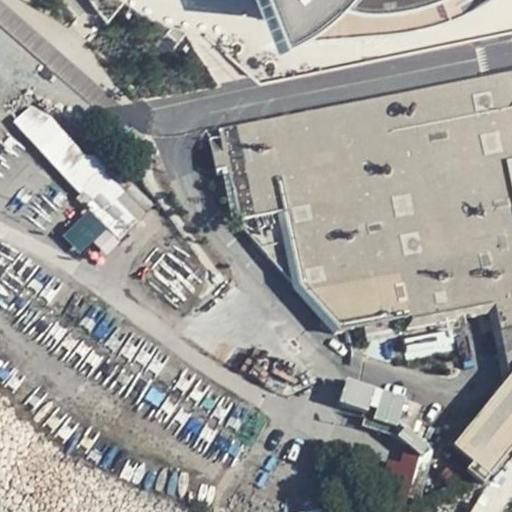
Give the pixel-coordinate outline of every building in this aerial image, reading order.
[(256,0),(257,1),(276,41),(292,34),(332,39),(477,25),(504,0),(256,0)] [(42,98),(18,117),(96,211),(120,191),(42,98)] [(323,282),(292,284),(330,332),(341,330),(323,282)] [(492,356),(496,355),(503,353),(494,298),(403,317),(407,330),(485,314),(492,356)] [(496,355),(503,380),(511,378),(511,351),(503,353),(496,355)] [(394,420),(401,394),(351,378),(343,405),(394,420)]
